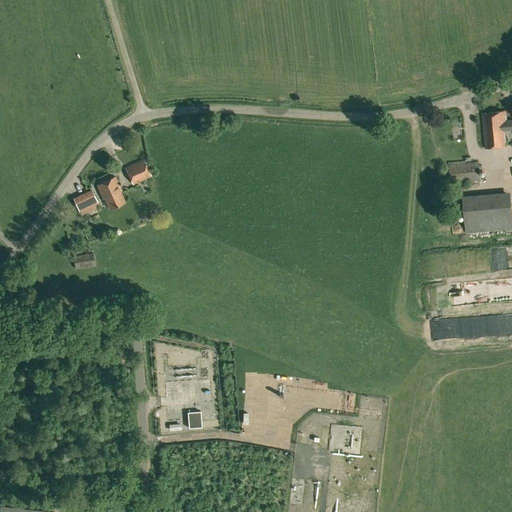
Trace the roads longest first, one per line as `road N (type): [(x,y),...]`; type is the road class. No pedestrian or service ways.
road 1 (unclassified): [(0,276),(99,142),(133,119),(219,108),(389,114),(511,78)]
road 2 (unclassified): [(148,511),(130,322),(106,311),(0,306)]
road 3 (unknown): [(133,119),(108,0)]
